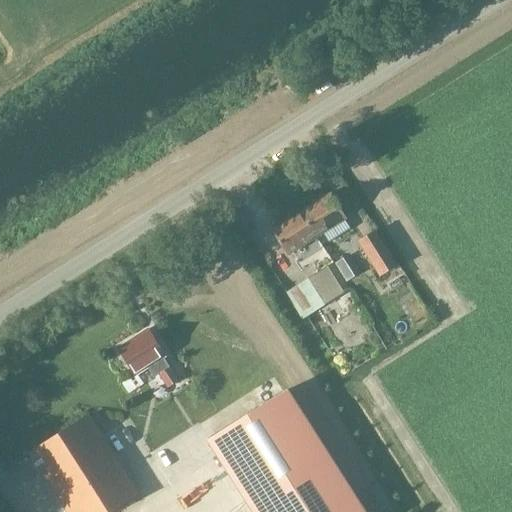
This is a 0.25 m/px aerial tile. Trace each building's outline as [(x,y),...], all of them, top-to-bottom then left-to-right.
[(301,213),(316,237),(345,218),(331,195),(301,213)] [(286,255),(316,237),(301,213),(272,232),(286,255)] [(398,266),(375,230),(357,242),(380,278),(398,266)] [(332,263),(302,281),(319,307),(348,289),(332,263)] [(180,380),(164,355),(166,354),(150,328),(119,348),(136,374),(146,367),(154,379),(158,376),(167,389),(180,380)] [(257,511),(359,511),(283,392),(210,439),(257,511)] [(68,511),(106,511),(138,492),(88,414),(30,451),(68,511)]
